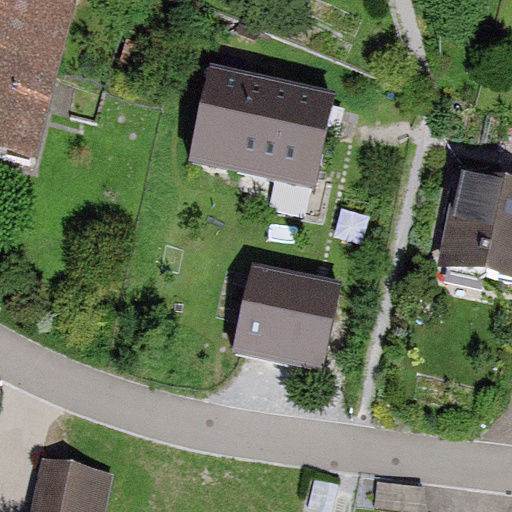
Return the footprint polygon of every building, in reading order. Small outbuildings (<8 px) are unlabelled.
[(0,0),(0,164),(41,174),(81,0),(0,0)] [(331,122),(218,97),(200,177),(313,202),(331,122)] [(511,193),(472,186),(451,287),(511,299),(511,193)] [(339,308),(259,290),(242,367),(322,385),(339,308)] [(51,472),(43,511),(110,511),(116,484),(51,472)]
